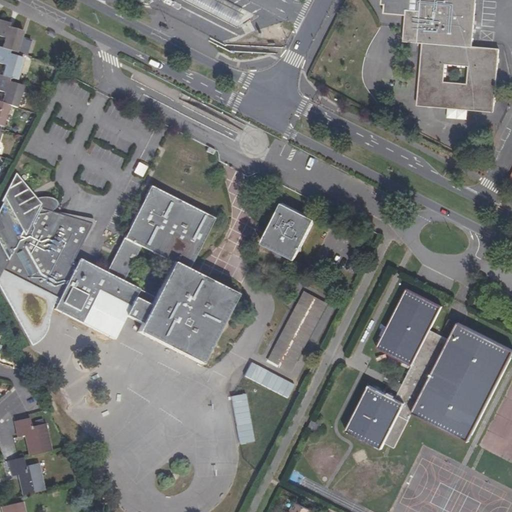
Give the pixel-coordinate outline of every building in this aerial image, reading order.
[(256,18),(220,0),(195,0),(250,28),(256,18)] [(385,14),(407,16),(406,26),(405,42),(424,43),(418,106),(447,109),(468,110),(494,113),(496,88),(499,50),(473,48),(476,0),(382,0),(382,5),(386,5),(385,14)] [(0,36),(4,38),(1,48),(9,50),(26,56),(31,40),(22,37),(23,32),(9,27),(9,23),(0,20),(0,36)] [(23,58),(9,54),(9,50),(1,48),(0,47),(0,63),(4,65),(1,75),(9,78),(16,80),(23,58)] [(0,75),(0,91),(5,93),(1,103),(9,105),(17,108),(23,86),(8,81),(9,78),(1,75),(0,75)] [(0,125),(2,127),(9,105),(1,103),(0,102),(0,125)] [(468,110),(447,109),(446,119),(467,121),(468,110)] [(211,154),(214,149),(207,146),(204,150),(211,154)] [(138,162),(133,172),(142,177),(147,167),(138,162)] [(0,281),(4,274),(57,301),(76,263),(72,261),(91,223),(50,237),(25,201),(15,171),(0,200),(0,281)] [(54,310),(112,340),(125,316),(141,324),(137,331),(200,364),(236,294),(207,280),(188,270),(186,270),(213,218),(150,186),(105,272),(78,259),(69,277),(53,309),(54,310)] [(25,201),(50,237),(51,236),(52,235),(53,234),(54,233),(55,231),(55,230),(56,229),(56,228),(57,226),(57,224),(58,223),(58,221),(58,219),(58,218),(57,216),(57,214),(56,213),(56,212),(56,211),(54,208),(53,207),(51,205),(50,203),(48,202),(47,201),(46,201),(44,200),(42,199),(41,199),(39,199),(38,199),(37,199),(36,199),(34,199),(33,199),(32,199),(31,199),(30,199),(29,199),(28,200),(27,200),(26,200),(26,201),(25,201)] [(268,229),(262,243),(272,248),(294,260),(314,220),(282,203),(268,229)] [(394,448),(412,413),(428,420),(468,441),(511,355),(511,349),(458,322),(449,340),(430,330),(442,307),(407,289),(377,348),(412,366),(402,385),(399,392),(395,399),(369,385),(356,411),(346,431),(381,449),(385,443),(394,448)] [(304,291),(286,325),(267,361),(291,374),(313,332),(328,304),(304,291)] [(244,377),(288,398),(294,384),(250,363),(244,377)] [(392,388),(399,392),(402,385),(396,381),(392,388)] [(239,445),(254,442),(246,394),(231,396),(239,445)] [(43,424),(31,427),(29,418),(15,421),(19,437),(26,435),(31,456),(50,452),(43,424)] [(314,421),(310,428),(317,432),(321,424),(314,421)] [(8,461),(12,476),(19,475),(24,495),(43,491),(37,463),(25,466),(23,458),(19,458),(8,461)] [(293,471),(289,480),(301,485),(305,476),(293,471)] [(289,511),(314,511),(295,502),(289,511)] [(23,511),(22,503),(2,506),(3,511),(23,511)]
